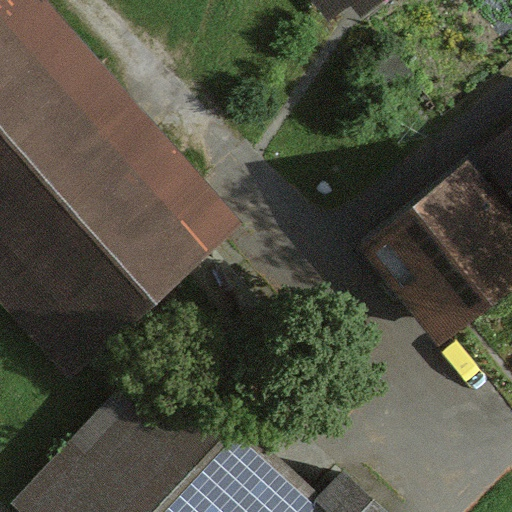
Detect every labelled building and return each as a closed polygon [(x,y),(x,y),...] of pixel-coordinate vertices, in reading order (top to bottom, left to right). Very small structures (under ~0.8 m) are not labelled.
[(46,0),(0,0),(0,275),(74,356),(237,207),(46,0)] [(344,0),(355,14),(372,0),(344,0)] [(511,117),(479,144),(511,186),(511,117)] [(511,186),(479,144),(376,223),(455,323),(511,278),(511,186)] [(348,511),(178,348),(30,501),(41,511),(348,511)]
